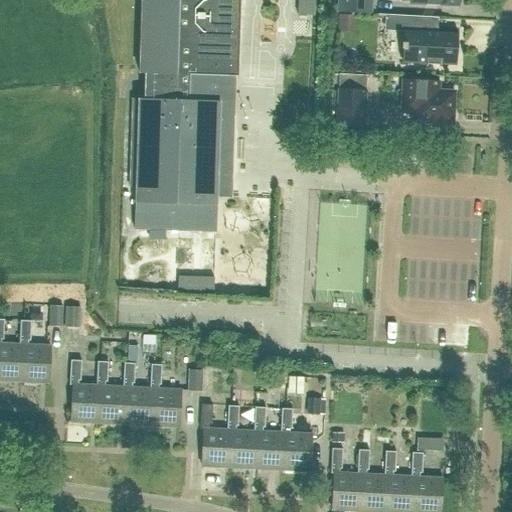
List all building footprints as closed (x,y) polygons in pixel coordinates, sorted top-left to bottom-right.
[(130,225),(211,229),(213,193),(212,193),(214,174),(229,175),(232,115),(230,115),(226,115),(228,74),(237,74),(241,0),(142,0),(139,66),(139,69),(145,69),(143,95),(131,95),(126,183),(128,184),(128,183),(132,184),(130,225)] [(314,14),(314,0),(297,0),(297,14),(314,14)] [(338,0),(338,12),(370,14),(370,0),(338,0)] [(377,16),(387,16),(386,31),(404,32),(403,43),(400,43),(400,49),(403,49),(402,62),(425,63),(425,64),(440,65),(440,64),(455,65),(456,33),(435,32),(435,27),(422,26),(422,18),(437,19),(437,18),(377,15),(377,16)] [(21,79),(2,82),(3,89),(22,87),(21,79)] [(413,106),(412,122),(452,124),(454,92),(438,91),(438,81),(402,79),(401,105),(413,106)] [(335,126),(363,128),(366,91),(338,89),(335,126)] [(325,205),(323,296),(368,297),(370,206),(325,205)] [(65,294),(63,327),(78,327),(80,295),(65,294)] [(49,305),(48,326),(62,327),(63,306),(49,305)] [(0,380),(21,381),(23,344),(19,344),(1,343),(1,339),(3,339),(4,319),(0,318),(0,380)] [(23,344),(21,381),(49,382),(50,345),(28,344),(28,340),(30,340),(31,320),(20,320),(19,344),(23,344)] [(128,346),(127,364),(122,363),(121,387),(125,388),(123,425),(149,427),(151,389),(148,389),(130,388),(130,384),(132,384),(133,364),(137,364),(138,347),(128,346)] [(98,386),(94,386),(77,385),(77,381),(79,381),(80,361),(69,361),(67,386),(70,386),(69,423),(96,424),(98,386)] [(98,386),(96,424),(123,425),(125,388),(121,387),(103,387),(103,382),(105,383),(106,363),(95,362),(94,386),(98,386)] [(151,389),(149,427),(177,428),(179,390),(157,389),(157,385),(159,385),(160,365),(149,365),(148,389),(151,389)] [(187,370),(186,391),(201,391),(202,370),(187,370)] [(204,375),(204,385),(212,386),(212,375),(204,375)] [(306,398),(305,414),(319,415),(320,399),(306,398)] [(201,430),(199,467),(227,468),(229,431),(225,430),(207,429),(207,425),(209,426),(210,406),(199,405),(198,430),(201,430)] [(229,431),(227,468),(254,469),(256,432),(252,432),(234,431),(234,427),(236,427),(237,407),(226,406),(225,430),(229,431)] [(256,432),(254,469),(280,471),(282,433),(278,433),(261,432),(261,428),(263,428),(264,408),(253,408),(252,432),(256,432)] [(310,435),(287,433),(288,429),(290,429),(291,410),(280,409),(278,433),(282,433),(280,471),(308,472),(310,435)] [(72,426),(72,444),(86,443),(86,426),(72,426)] [(331,433),(330,443),(343,443),(343,434),(331,433)] [(332,474),(330,511),(352,511),(358,511),(360,474),(356,474),(338,473),(338,469),(340,470),(341,450),(330,449),(329,474),(332,474)] [(360,474),(358,511),(384,511),(386,476),(383,475),(365,475),(365,471),(367,471),(368,451),(357,450),(356,474),(360,474)] [(386,476),(384,511),(411,511),(413,477),(410,477),(392,476),(392,472),(394,472),(395,452),(384,452),(383,475),(386,476)] [(439,511),(441,478),(419,477),(419,473),(421,473),(422,453),(411,453),(410,477),(413,477),(411,511),(439,511)]
